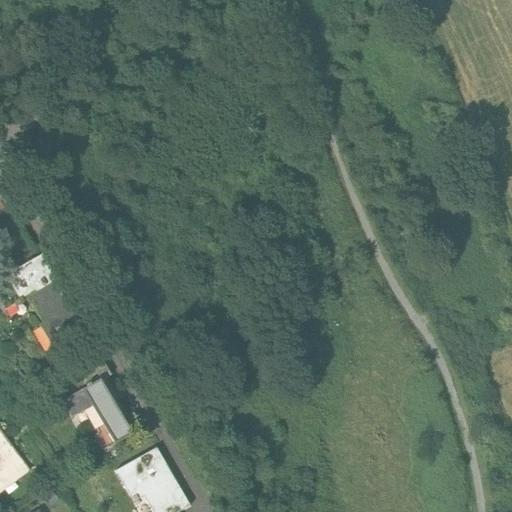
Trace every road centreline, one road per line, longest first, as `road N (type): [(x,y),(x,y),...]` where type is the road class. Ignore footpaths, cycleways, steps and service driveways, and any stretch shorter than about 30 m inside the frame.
road 1 (track): [(481,511),(444,374),(366,232),(302,60),(262,0)]
road 2 (track): [(511,412),(491,355),(507,347),(384,57),(383,0)]
road 3 (track): [(134,0),(78,79),(0,145)]
